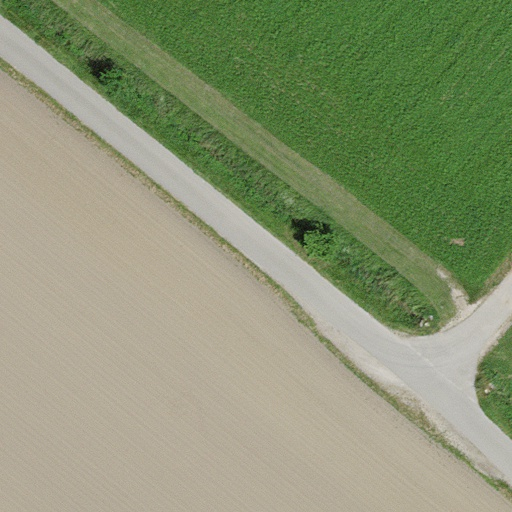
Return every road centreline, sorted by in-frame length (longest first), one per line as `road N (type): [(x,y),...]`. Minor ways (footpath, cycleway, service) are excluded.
road 1 (track): [(0,43),(421,393),(511,483)]
road 2 (track): [(421,393),(511,296)]
